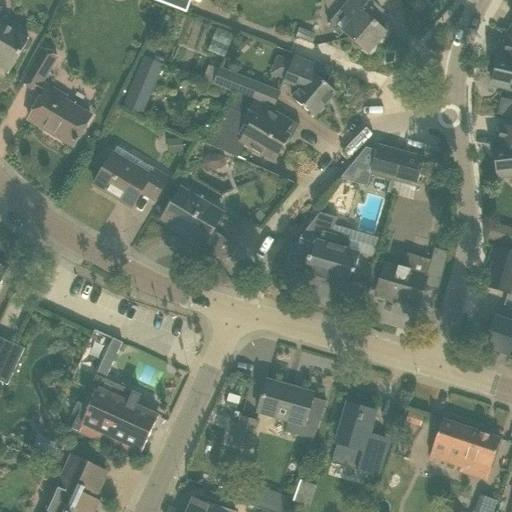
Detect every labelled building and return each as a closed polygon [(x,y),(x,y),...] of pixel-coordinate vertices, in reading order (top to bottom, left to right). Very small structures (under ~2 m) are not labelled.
[(168,0),(167,4),(187,12),(191,0),(168,0)] [(370,18),(379,8),(380,7),(371,0),(350,0),(328,25),(340,35),(342,32),(368,55),(387,33),(370,18)] [(29,40),(2,24),(0,22),(0,68),(9,74),(29,40)] [(511,37),(507,36),(502,56),(499,56),(492,86),(511,90),(511,37)] [(144,57),(123,107),(143,115),(164,65),(144,57)] [(293,98),(314,117),(335,92),(328,86),(333,72),(316,65),(315,66),(294,58),(284,81),(302,88),(293,98)] [(23,82),(37,91),(50,69),(36,61),(23,82)] [(214,84),(238,93),(255,100),(274,108),(280,93),(220,69),(214,84)] [(91,117),(64,101),(46,90),(29,120),(73,146),(91,117)] [(279,115),(255,100),(238,93),(229,107),(245,117),(242,122),(249,126),(240,142),(275,163),(290,137),(272,126),(279,115)] [(511,115),(511,98),(502,96),(497,111),(511,115)] [(493,148),(497,178),(511,176),(511,128),(500,126),(495,147),(493,148)] [(371,174),(396,181),(404,153),(378,146),(371,174)] [(425,159),(404,153),(396,181),(417,187),(425,159)] [(123,166),(110,158),(94,185),(119,200),(122,196),(135,203),(141,192),(155,200),(168,178),(154,169),(141,162),(137,168),(126,162),(123,166)] [(207,240),(223,214),(180,189),(162,220),(191,237),(194,232),(207,240)] [(338,218),(320,213),(301,236),(298,245),(314,249),(311,257),(308,256),(305,269),(321,274),(319,280),(347,288),(351,273),(354,274),(360,253),(349,250),(353,236),(334,230),(338,218)] [(511,242),(511,226),(491,221),(487,236),(511,242)] [(509,298),(511,288),(511,256),(496,250),(491,264),(495,265),(486,290),(509,298)] [(427,277),(403,270),(385,265),(376,296),(418,308),(427,277)] [(511,322),(495,316),(484,347),(511,356),(511,322)] [(0,381),(7,385),(24,349),(0,337),(0,381)] [(158,416),(134,405),(138,395),(132,392),(132,391),(106,379),(104,378),(122,341),(114,338),(96,375),(72,428),(137,459),(141,451),(142,452),(158,416)] [(313,394),(267,381),(258,412),(304,425),(313,394)] [(375,412),(348,404),(336,444),(363,452),(357,472),(378,478),(389,441),(369,435),(375,412)] [(249,447),(257,423),(241,418),(234,443),(249,447)] [(491,468),(500,439),(442,420),(431,457),(464,468),(467,459),(491,468)] [(43,511),(92,511),(98,500),(94,498),(106,471),(70,454),(43,511)] [(193,499),(187,511),(235,511),(236,511),(198,499),(197,501),(193,499)]
